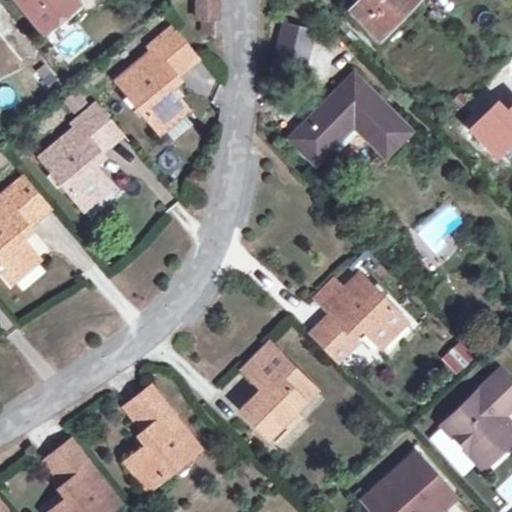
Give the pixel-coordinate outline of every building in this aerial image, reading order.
[(69,23),(63,16),(78,4),(74,0),(19,0),(50,38),(69,23)] [(203,17),(215,17),(217,17),(218,0),(196,0),(197,16),(203,17)] [(360,0),(353,8),(368,22),(365,25),(379,39),(418,0),(360,0)] [(215,31),(215,17),(203,17),(203,31),(215,31)] [(279,56),(305,64),(314,33),(288,26),(279,56)] [(172,27),(163,35),(188,65),(197,57),(172,27)] [(166,83),(188,65),(163,35),(150,47),(152,50),(117,80),(160,131),(186,108),(166,83)] [(302,76),(305,64),(279,56),(275,69),(302,76)] [(349,119),(386,155),(411,131),(353,74),(289,137),(315,162),(332,145),(327,140),(349,119)] [(66,97),(76,109),(83,103),(73,90),(66,97)] [(97,103),(87,113),(112,143),(122,133),(97,103)] [(90,160),(112,143),(87,113),(74,123),(77,127),(41,157),(82,207),(110,184),(90,160)] [(176,172),(180,153),(161,150),(157,168),(176,172)] [(24,176),(15,185),(38,215),(48,205),(24,176)] [(16,233),(38,215),(15,185),(1,196),(4,200),(0,202),(0,268),(10,280),(36,259),(16,233)] [(325,307),(330,312),(347,330),(358,321),(380,343),(405,320),(360,274),(345,287),(325,307)] [(314,295),(325,307),(345,287),(334,276),(314,295)] [(330,312),(321,321),(348,351),(358,342),(347,330),(330,312)] [(337,361),(348,351),(321,321),(309,331),(337,361)] [(455,375),(476,356),(461,340),(440,359),(455,375)] [(240,367),(252,379),(279,354),(267,341),(240,367)] [(279,354),(252,379),(262,389),(289,363),(279,354)] [(310,386),(289,363),(262,389),(254,396),(245,412),(267,436),(281,423),(276,417),(310,386)] [(444,424),(479,459),(497,440),(507,441),(511,435),(511,423),(505,417),(501,421),(497,417),(501,413),(511,401),(511,382),(499,369),(444,424)] [(150,386),(137,396),(156,422),(143,431),(151,441),(126,461),(147,488),(199,448),(150,386)] [(124,406),(143,431),(156,422),(137,396),(124,406)] [(501,421),(505,417),(501,413),(497,417),(501,421)] [(71,440),(57,450),(77,476),(63,486),(71,496),(50,511),(107,511),(120,502),(71,440)] [(479,459),(484,464),(507,441),(497,440),(479,459)] [(44,460),(63,486),(77,476),(57,450),(44,460)] [(370,511),(438,511),(454,498),(415,455),(368,497),(370,511)] [(511,472),(498,491),(511,501),(511,472)]
